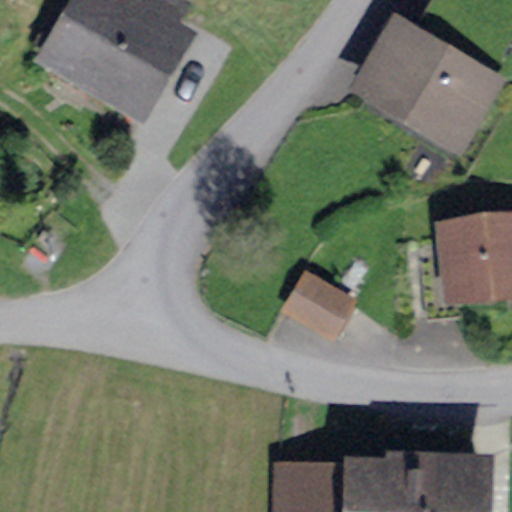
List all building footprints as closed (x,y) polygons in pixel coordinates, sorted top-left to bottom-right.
[(146,0),(73,0),(31,77),(131,131),(190,24),(146,0)] [(351,104),(456,165),(502,86),(397,25),(351,104)] [(511,220),(419,230),(428,320),(511,311),(511,220)] [(382,279),(329,245),(295,298),(347,332),(382,279)] [(266,511),(477,511),(479,468),(268,463),(266,511)]
